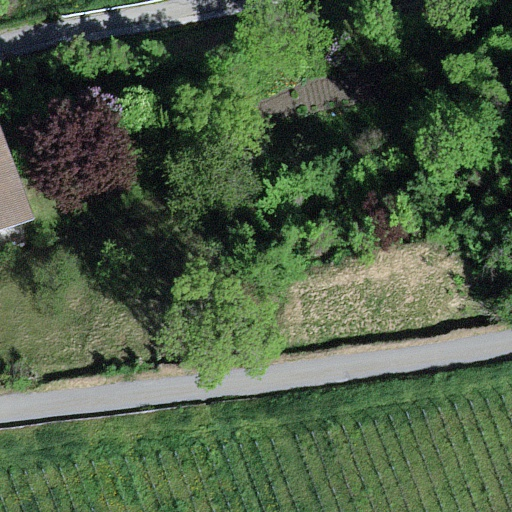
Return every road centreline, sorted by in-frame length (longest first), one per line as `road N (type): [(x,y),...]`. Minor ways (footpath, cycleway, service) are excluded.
road 1 (unclassified): [(0,409),(511,340)]
road 2 (unclassified): [(223,0),(0,43)]
